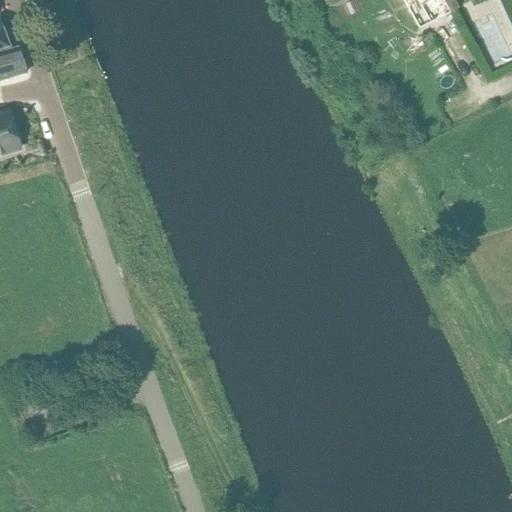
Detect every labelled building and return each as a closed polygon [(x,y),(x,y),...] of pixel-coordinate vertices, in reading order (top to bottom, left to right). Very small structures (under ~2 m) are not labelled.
[(402,0),(419,29),(420,28),(451,12),(445,2),(444,0),(402,0)] [(449,0),(445,2),(451,12),(459,8),(454,0),(449,0)] [(0,50),(12,47),(7,33),(1,29),(0,27),(0,50)] [(0,80),(26,73),(18,48),(0,53),(0,80)] [(7,111),(0,113),(0,153),(19,147),(7,111)]
